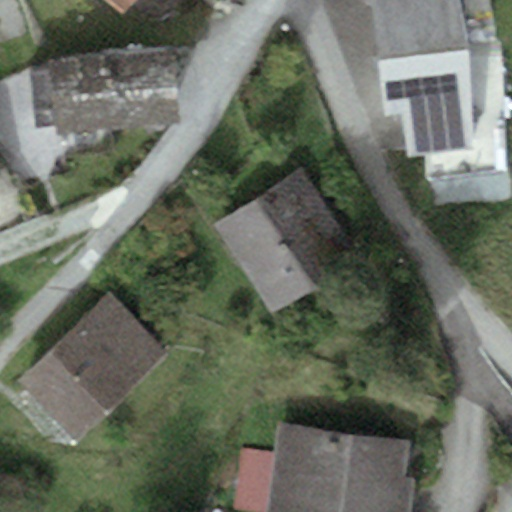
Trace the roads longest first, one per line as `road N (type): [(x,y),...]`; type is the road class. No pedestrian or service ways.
road 1 (residential): [(266,0),(141,204),(0,354)]
road 2 (residential): [(303,0),(366,156),(511,361)]
